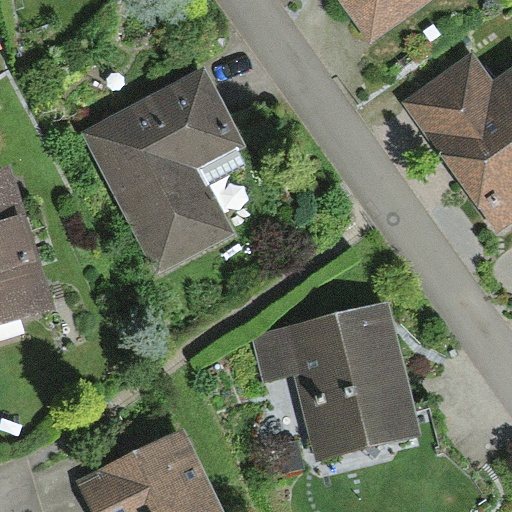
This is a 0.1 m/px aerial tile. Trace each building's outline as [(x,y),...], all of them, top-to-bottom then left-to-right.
[(341,0),(375,47),(441,0),(341,0)] [(476,54),(405,104),(498,236),(511,226),(511,73),(497,84),(476,54)] [(85,138),(156,278),(237,237),(206,177),(253,154),(212,73),(85,138)] [(0,333),(58,316),(13,166),(0,170),(0,333)] [(293,386),(313,470),(422,444),(390,308),(253,340),(265,392),(293,386)] [(79,483),(93,511),(222,511),(186,434),(79,483)]
